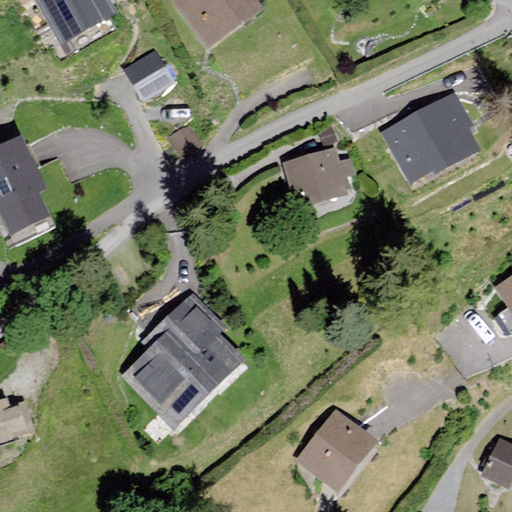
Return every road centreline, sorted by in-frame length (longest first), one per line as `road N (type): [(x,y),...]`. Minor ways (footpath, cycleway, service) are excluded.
road 1 (unclassified): [(0,332),(202,168),(511,16)]
road 2 (residential): [(511,347),(376,426)]
